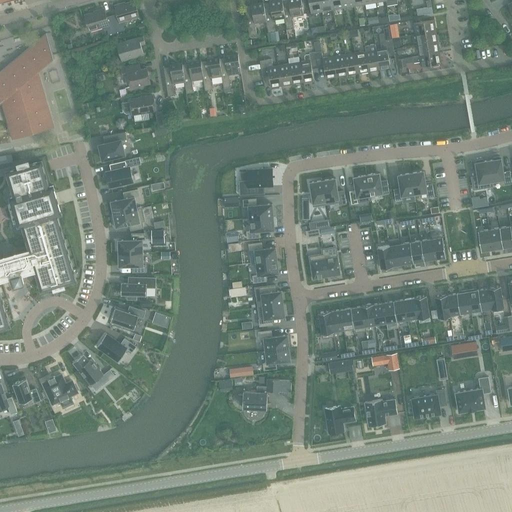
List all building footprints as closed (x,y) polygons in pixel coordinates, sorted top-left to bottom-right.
[(269,2),(263,3),(266,21),(267,33),(275,31),(273,20),(284,18),(281,0),(282,0),(281,0),(276,0),(269,1),(269,2)] [(283,0),(282,0),(281,0),(284,18),(286,29),(293,28),(292,17),(303,15),(300,0),(283,0)] [(322,11),(320,0),(308,0),(311,13),(322,11)] [(320,0),(322,11),(332,10),(330,0),(320,0)] [(330,0),(332,10),(343,8),(341,0),(330,0)] [(117,16),(112,18),(116,32),(124,30),(122,25),(125,24),(124,20),(138,16),(134,1),(114,7),(117,16)] [(263,3),(263,2),(250,4),(251,5),(244,7),(249,36),(256,34),(254,23),(266,21),(263,3)] [(427,7),(423,8),(424,14),(424,15),(427,14),(432,13),(431,6),(427,7)] [(116,32),(112,18),(107,19),(104,10),(97,12),(84,15),(89,31),(103,26),(104,30),(107,30),(108,34),(116,32)] [(413,23),(415,34),(435,31),(434,20),(417,23),(413,23)] [(316,27),(310,28),(311,34),(317,33),(325,32),(324,26),(316,27)] [(375,44),(379,70),(390,68),(388,53),(394,52),(393,49),(393,47),(392,39),(390,30),(390,27),(383,28),(385,40),(380,41),(381,48),(376,49),(375,44)] [(415,34),(417,45),(437,41),(435,31),(415,34)] [(0,103),(2,102),(13,139),(53,127),(37,72),(51,53),(52,54),(46,33),(46,34),(0,72),(0,103)] [(116,44),(121,61),(143,55),(140,45),(145,43),(143,36),(116,44)] [(392,39),(393,47),(401,45),(400,37),(392,38),(392,39)] [(412,55),(412,57),(439,52),(437,41),(417,45),(418,54),(412,55)] [(370,45),(364,46),(365,51),(368,71),(379,70),(375,44),(374,44),(370,44),(370,45)] [(485,59),(493,59),(493,52),(499,52),(499,46),(485,46),(485,59)] [(321,51),(315,52),(317,64),(323,63),(325,78),(336,77),(333,56),(322,58),(321,51)] [(365,51),(354,53),(358,73),(368,71),(365,51)] [(305,61),(299,62),(302,82),(313,80),(311,65),(317,64),(315,52),(309,53),(309,54),(305,55),(304,56),(305,61)] [(439,52),(412,57),(413,63),(420,62),(421,66),(441,63),(439,52)] [(354,53),(344,55),(347,75),(358,73),(354,53)] [(219,57),(222,76),(221,76),(223,88),(230,86),(229,75),(240,73),(238,54),(225,56),(225,57),(219,58),(219,57)] [(344,55),(333,56),(336,77),(347,75),(344,55)] [(200,60),(203,79),(205,91),(212,89),(210,78),(221,76),(222,76),(219,57),(207,59),(207,60),(201,61),(200,60)] [(281,86),(278,65),(272,66),(271,59),(259,61),(262,77),(268,76),(270,87),(281,86)] [(182,63),(184,82),(186,93),(193,92),(191,80),(203,79),(200,60),(188,62),(188,63),(182,64),(182,63)] [(299,62),(288,64),(292,84),(302,82),(299,62)] [(184,82),(182,63),(169,65),(170,66),(163,67),(163,66),(167,96),(175,95),(173,83),(184,82)] [(121,68),(123,75),(127,74),(130,87),(150,83),(147,72),(146,68),(140,70),(138,64),(121,68)] [(288,64),(278,65),(281,86),(292,84),(288,64)] [(122,103),(124,112),(126,113),(132,112),(132,114),(155,111),(153,95),(129,99),(130,101),(122,103)] [(156,113),(158,126),(164,124),(162,111),(156,113)] [(115,141),(99,145),(100,148),(102,159),(124,154),(121,140),(126,139),(125,132),(114,135),(115,141)] [(501,158),(488,160),(491,181),(492,181),(504,179),(505,184),(511,183),(509,171),(503,172),(501,158)] [(477,176),(471,177),(473,189),(493,186),(492,181),(491,181),(488,160),(475,162),(477,176)] [(41,161),(29,164),(28,161),(0,168),(0,328),(10,326),(0,292),(0,280),(11,278),(14,286),(19,285),(23,283),(21,275),(35,271),(41,290),(54,286),(54,289),(64,286),(63,284),(76,280),(57,214),(61,213),(53,185),(49,186),(41,161)] [(111,171),(106,172),(106,173),(110,187),(118,186),(133,182),(129,167),(126,167),(125,161),(109,164),(111,171)] [(240,181),(239,181),(240,194),(264,193),(264,192),(262,193),(261,188),(264,188),(264,186),(273,186),(272,168),(263,169),(247,170),(247,171),(247,180),(240,181)] [(423,171),(411,173),(414,194),(427,192),(427,196),(434,196),(432,183),(426,184),(423,171)] [(376,173),(366,175),(370,200),(383,198),(382,193),(388,192),(388,190),(386,180),(380,181),(379,173),(376,173)] [(400,189),(394,189),(396,202),(402,201),(401,196),(414,194),(411,173),(398,175),(400,189)] [(355,190),(350,191),(351,203),(358,202),(357,202),(370,200),(366,175),(353,177),(355,190)] [(333,178),(322,180),(326,204),(339,202),(339,204),(345,203),(344,192),(343,191),(337,192),(335,178),(333,178)] [(322,180),(310,182),(313,206),(326,204),(322,180)] [(125,198),(111,201),(113,214),(141,208),(137,209),(134,196),(139,195),(137,188),(124,191),(125,198)] [(478,196),(472,197),(473,207),(480,206),(479,198),(478,196)] [(308,198),(300,198),(301,209),(309,209),(308,198)] [(255,199),(243,200),(244,206),(248,205),(249,218),(273,216),(272,203),(256,205),(255,199)] [(114,219),(113,220),(114,227),(116,226),(129,223),(130,229),(143,227),(141,220),(144,220),(141,208),(113,214),(114,219)] [(250,231),(247,231),(247,238),(259,237),(259,231),(274,229),(273,216),(249,218),(250,231)] [(329,220),(316,222),(317,229),(318,229),(320,229),(326,228),(330,227),(329,220)] [(511,236),(510,226),(500,227),(503,247),(511,245),(511,236)] [(500,227),(489,229),(492,249),(503,247),(500,227)] [(164,228),(152,229),(152,237),(164,237),(164,228)] [(317,229),(306,231),(307,237),(319,235),(318,229),(317,229)] [(489,229),(478,231),(481,251),(492,249),(489,229)] [(142,252),(142,240),(144,240),(144,233),(132,234),(132,240),(118,240),(119,253),(142,252)] [(238,242),(238,233),(225,234),(225,244),(238,242)] [(446,256),(442,233),(431,235),(435,258),(446,256)] [(431,235),(430,235),(431,239),(421,240),(424,260),(435,258),(431,235)] [(421,240),(410,242),(413,262),(424,260),(421,240)] [(410,242),(399,244),(403,263),(413,262),(410,242)] [(260,243),(249,244),(250,263),(277,260),(275,247),(262,249),(261,243),(260,243)] [(399,244),(389,245),(389,244),(389,245),(392,266),(392,265),(403,263),(399,244)] [(389,245),(377,246),(381,268),(392,266),(389,245)] [(328,248),(322,249),(323,254),(326,276),(340,274),(336,247),(328,248)] [(119,253),(119,266),(133,266),(133,272),(145,272),(145,265),(143,265),(142,252),(119,253)] [(326,276),(323,254),(309,256),(313,279),(326,276)] [(257,275),(253,276),(253,282),(266,280),(265,274),(279,273),(277,260),(256,263),(257,275)] [(130,283),(121,283),(121,295),(127,295),(127,299),(136,299),(136,295),(146,296),(146,287),(155,288),(155,277),(130,277),(130,283)] [(266,286),(255,287),(258,307),(283,303),(281,290),(276,291),(276,285),(266,286)] [(503,309),(504,309),(500,285),(496,286),(489,287),(493,311),(503,309)] [(481,309),(492,308),(492,311),(493,311),(489,287),(488,287),(488,288),(478,290),(481,309)] [(471,311),(481,309),(478,290),(474,290),(474,289),(467,290),(471,311)] [(460,313),(471,311),(467,290),(461,291),(461,292),(457,293),(460,313)] [(450,314),(460,313),(457,293),(447,295),(446,294),(449,315),(450,315),(450,314)] [(437,309),(431,310),(432,318),(438,317),(449,315),(446,294),(435,296),(437,309)] [(418,318),(429,316),(426,295),(415,296),(418,318)] [(407,319),(418,317),(418,318),(415,296),(414,297),(404,299),(407,319)] [(397,320),(407,319),(404,299),(393,301),(397,320)] [(386,322),(397,320),(393,301),(383,302),(386,322)] [(372,303),(375,324),(386,322),(383,302),(373,304),(372,303)] [(283,303),(258,307),(260,326),(270,324),(272,324),(271,318),(285,316),(283,303)] [(365,330),(366,330),(365,326),(375,324),(372,303),(361,305),(365,330)] [(355,332),(365,330),(361,305),(361,306),(351,308),(355,332)] [(110,320),(134,328),(138,316),(143,317),(145,311),(130,306),(128,312),(115,307),(110,320)] [(351,308),(340,309),(343,329),(354,327),(354,332),(355,332),(351,308)] [(340,309),(330,311),(330,310),(329,310),(334,336),(333,331),(343,329),(340,309)] [(318,312),(319,319),(317,319),(318,326),(320,326),(322,338),(334,336),(329,310),(318,312)] [(506,324),(495,326),(496,332),(511,329),(511,320),(511,314),(504,315),(506,324)] [(271,330),(258,332),(259,338),(264,337),(265,350),(289,347),(287,334),(271,336),(271,330)] [(106,333),(96,347),(118,362),(127,349),(132,352),(136,346),(124,338),(120,343),(106,333)] [(135,334),(132,338),(139,342),(141,336),(135,334)] [(511,336),(500,338),(502,350),(511,348),(511,336)] [(367,340),(360,341),(362,350),(368,349),(367,340)] [(476,342),(463,344),(466,358),(478,356),(476,342)] [(267,363),(263,363),(264,370),(276,368),(275,362),(290,360),(289,347),(265,350),(267,363)] [(336,350),(322,353),(323,361),(325,360),(331,359),(337,358),(336,354),(336,350)] [(388,363),(389,370),(399,368),(396,353),(386,355),(388,363)] [(82,357),(74,364),(90,383),(105,371),(92,357),(89,360),(85,355),(82,357)] [(252,366),(235,368),(237,377),(253,375),(252,366)] [(110,369),(104,374),(108,380),(115,375),(110,369)] [(446,371),(439,372),(440,379),(447,378),(446,371)] [(49,380),(42,383),(52,404),(60,400),(62,406),(72,401),(69,396),(77,392),(72,380),(66,383),(61,374),(54,377),(54,376),(49,379),(49,380)] [(480,388),(455,392),(459,412),(468,410),(468,411),(470,410),(474,409),(474,410),(476,409),(483,408),(485,407),(483,393),(491,392),(488,376),(478,378),(480,388)] [(30,391),(26,378),(13,383),(20,402),(32,398),(34,402),(40,400),(36,388),(30,391)] [(243,391),(242,408),(250,408),(250,410),(258,411),(258,408),(267,409),(267,391),(279,392),(280,379),(267,379),(267,386),(257,386),(256,392),(243,391)] [(0,382),(0,409),(8,407),(10,414),(17,412),(12,397),(7,398),(1,382),(0,382)] [(412,400),(409,400),(410,407),(413,407),(415,417),(438,413),(440,413),(439,406),(446,405),(444,389),(436,390),(437,394),(412,398),(412,400)] [(382,399),(365,402),(369,426),(386,424),(384,415),(397,413),(395,399),(382,401),(382,399)] [(340,406),(324,408),(328,433),(344,430),(342,422),(347,422),(355,420),(353,410),(353,407),(340,409),(340,406)]
